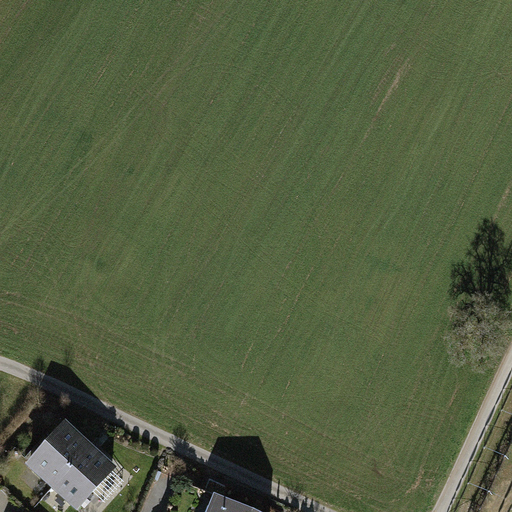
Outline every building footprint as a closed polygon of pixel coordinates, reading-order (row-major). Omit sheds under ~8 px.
[(30,463),(54,485),(88,448),(64,426),(31,463),(30,463)] [(0,475),(34,507),(54,485),(30,463),(31,463),(15,448),(0,464),(0,475)] [(112,470),(88,448),(54,485),(72,502),(78,507),(112,470)] [(62,511),(72,502),(54,485),(34,507),(40,511),(62,511)] [(257,511),(214,494),(206,511),(257,511)]
